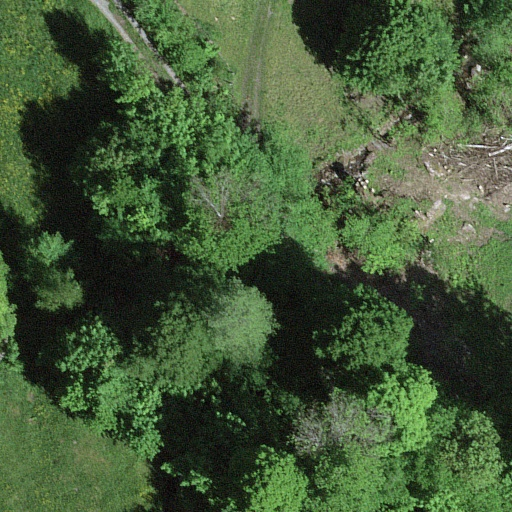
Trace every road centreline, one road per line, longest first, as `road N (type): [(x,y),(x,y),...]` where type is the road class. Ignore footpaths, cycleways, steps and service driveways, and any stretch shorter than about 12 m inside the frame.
road 1 (track): [(511,498),(307,335),(262,271),(259,165)]
road 2 (track): [(109,0),(259,165)]
road 3 (track): [(259,165),(277,0)]
